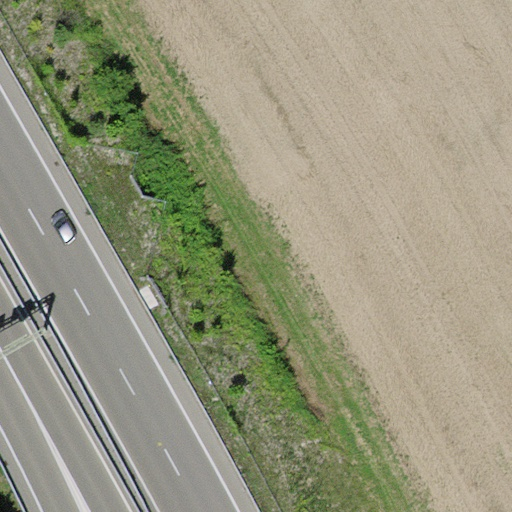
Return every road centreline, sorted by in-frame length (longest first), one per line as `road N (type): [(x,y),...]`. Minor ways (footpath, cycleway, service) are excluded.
road 1 (primary): [(197,511),(0,159)]
road 2 (primary): [(17,372),(101,511)]
road 3 (primary): [(17,372),(74,511)]
